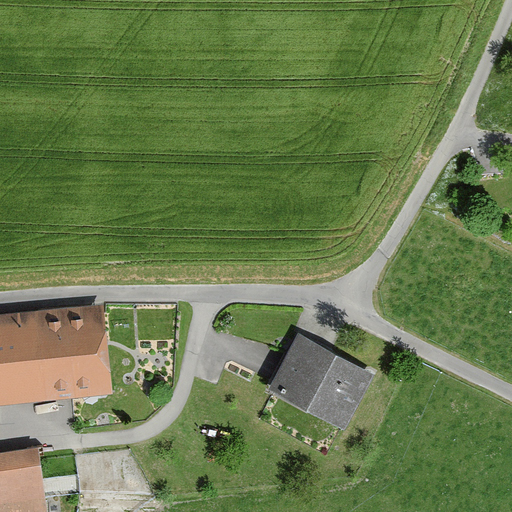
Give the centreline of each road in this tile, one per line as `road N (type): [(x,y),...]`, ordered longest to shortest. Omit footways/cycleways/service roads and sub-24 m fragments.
road 1 (unclassified): [(348,298),(0,299)]
road 2 (unclassified): [(511,1),(442,154),(348,298)]
road 3 (unclassified): [(511,390),(377,326),(348,298)]
